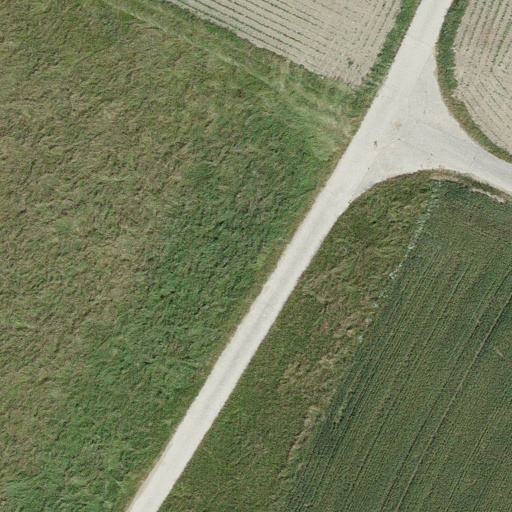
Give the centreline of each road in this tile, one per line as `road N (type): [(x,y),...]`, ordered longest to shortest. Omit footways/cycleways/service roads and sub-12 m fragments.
road 1 (track): [(142,511),(403,98),(449,0)]
road 2 (track): [(403,98),(511,151)]
